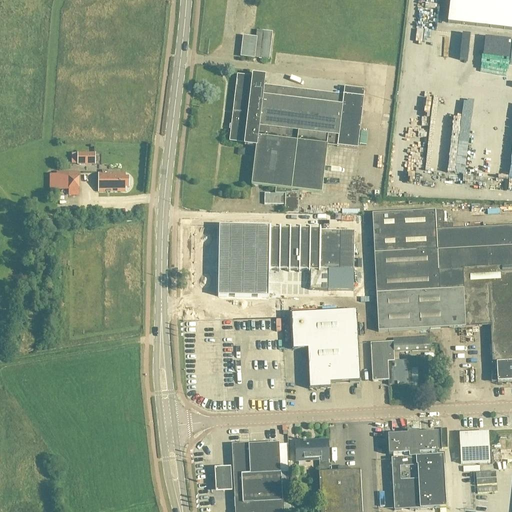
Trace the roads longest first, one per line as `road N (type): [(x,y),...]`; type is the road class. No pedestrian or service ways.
road 1 (tertiary): [(167,425),(162,204),(185,0)]
road 2 (unclassified): [(167,425),(511,407)]
